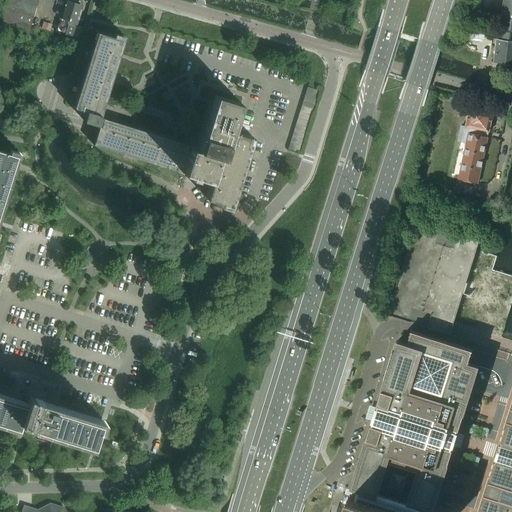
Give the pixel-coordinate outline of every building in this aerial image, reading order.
[(0,23),(29,32),(38,0),(4,0),(0,14),(0,23)] [(75,27),(79,16),(82,6),(73,3),(72,1),(68,0),(67,2),(66,1),(62,12),(61,13),(60,14),(60,15),(61,16),(60,18),(56,32),(72,37),(75,27)] [(317,10),(318,0),(303,0),(302,7),(317,10)] [(500,24),(499,29),(511,30),(511,0),(502,0),(500,19),(500,24)] [(511,30),(499,29),(498,40),(496,40),(496,41),(497,41),(494,61),(493,61),(493,62),(495,62),(511,64),(511,30)] [(74,107),(74,108),(87,112),(84,121),(91,124),(94,125),(93,128),(91,127),(90,128),(96,129),(98,130),(94,145),(95,143),(180,169),(188,145),(132,127),(131,129),(107,121),(107,120),(102,111),(105,101),(124,40),(114,37),(98,32),(97,33),(100,33),(76,108),(74,107)] [(316,97),(318,91),(308,87),(306,94),(316,97)] [(314,103),(316,97),(306,94),(304,100),(314,103)] [(188,145),(181,169),(184,170),(183,173),(184,173),(185,173),(197,176),(211,180),(209,185),(206,197),(231,205),(233,197),(240,175),(243,164),(252,136),(233,130),(241,103),(216,95),(214,101),(213,105),(204,134),(203,136),(199,150),(192,147),(192,146),(188,145)] [(312,109),(314,103),(304,100),(302,106),(312,109)] [(310,115),(312,109),(302,106),(300,112),(310,115)] [(479,183),(488,136),(489,132),(493,111),(491,108),(486,107),(484,109),(483,109),(469,106),(465,127),(461,126),(458,140),(463,141),(463,142),(464,142),(467,142),(459,180),(479,183)] [(308,121),(310,115),(300,112),(298,118),(308,121)] [(306,127),(308,121),(298,118),(296,124),(306,127)] [(304,134),(306,127),(296,124),(294,130),(304,134)] [(303,140),(304,134),(294,130),(292,137),(303,140)] [(301,146),(303,140),(292,137),(290,143),(301,146)] [(299,152),(301,146),(290,143),(288,149),(299,152)] [(0,212),(15,164),(17,156),(0,150),(0,212)] [(432,511),(433,511),(453,446),(452,445),(453,442),(454,442),(456,442),(456,441),(457,440),(458,439),(457,438),(457,437),(456,436),(455,436),(456,432),(457,433),(478,366),(468,363),(472,349),(411,330),(407,344),(397,341),(343,511),(432,511)] [(26,405),(12,400),(13,398),(0,394),(0,422),(20,429),(22,423),(30,426),(94,446),(101,422),(53,407),(41,403),(42,400),(29,396),(27,403),(26,405)] [(511,511),(511,403),(478,511),(511,511)]
